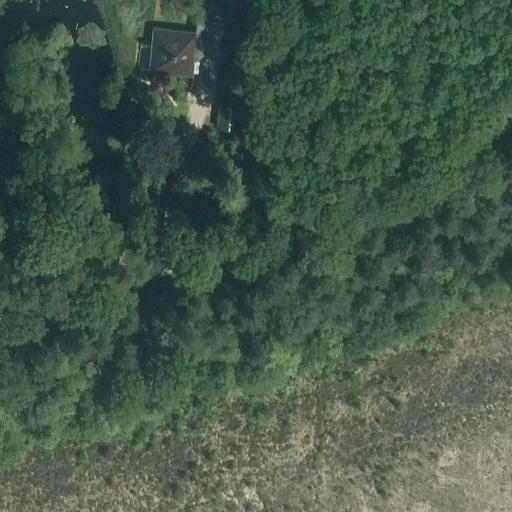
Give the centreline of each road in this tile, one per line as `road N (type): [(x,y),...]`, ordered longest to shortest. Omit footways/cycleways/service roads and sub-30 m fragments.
road 1 (track): [(511,129),(346,225),(0,322)]
road 2 (track): [(194,270),(175,167),(197,124),(201,87)]
